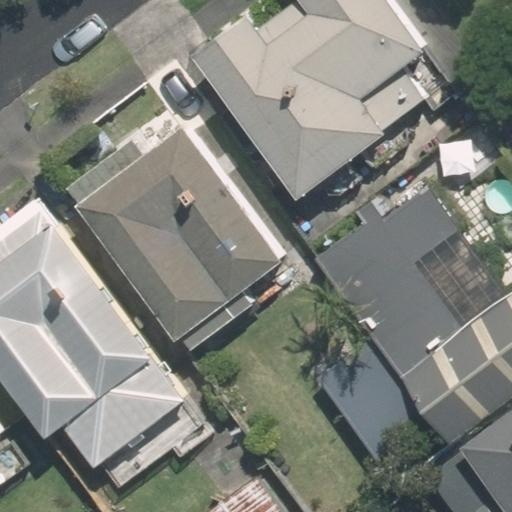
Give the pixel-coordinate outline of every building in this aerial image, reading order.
[(275,0),(216,41),(317,187),(464,85),(404,0),(275,0)] [(91,181),(188,316),(305,232),(208,98),(91,181)] [(470,436),(511,402),(511,266),(437,171),(400,200),(384,181),(362,199),(374,215),(323,256),(377,325),(327,365),(396,452),(450,410),(470,436)] [(0,243),(0,342),(56,422),(78,407),(118,464),(207,401),(65,198),(0,243)] [(0,453),(30,432),(0,390),(0,453)] [(474,511),(511,511),(511,444),(480,468),(499,494),(474,511)] [(297,511),(264,469),(209,511),(297,511)]
